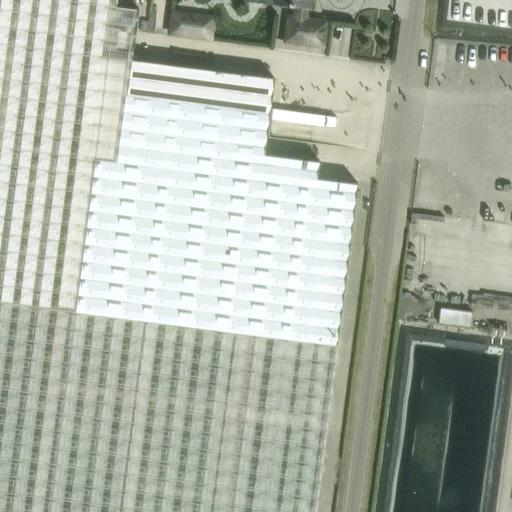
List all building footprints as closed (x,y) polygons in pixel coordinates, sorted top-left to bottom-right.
[(116,5),(116,0),(0,0),(0,511),(314,511),(357,183),(317,177),(320,161),(264,154),(274,78),(132,59),(138,8),(116,5)] [(265,0),(252,0),(249,15),(264,19),(268,1),(265,0)] [(272,0),(272,4),(295,7),(293,17),(287,16),(284,42),(323,47),(326,21),(305,18),(306,8),(310,9),(311,0),(272,0)] [(363,37),(364,4),(345,3),(344,36),(363,37)] [(454,286),(452,302),(485,307),(487,291),(454,286)] [(438,323),(469,327),(472,312),(440,307),(438,323)]
